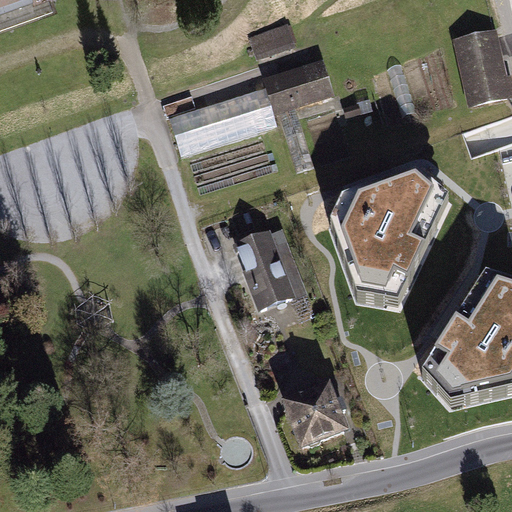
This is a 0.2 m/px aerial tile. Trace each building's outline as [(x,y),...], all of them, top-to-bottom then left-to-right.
[(0,0),(0,18),(49,0),(0,0)] [(249,36),(257,60),(295,48),(287,24),(249,36)] [(457,45),(471,112),(511,103),(511,102),(498,36),(457,45)] [(327,67),(268,85),(270,94),(279,124),(338,107),(327,67)] [(270,94),(171,123),(183,162),(282,133),(279,124),(270,94)] [(343,203),(331,228),(358,303),(399,309),(448,203),(416,178),(343,203)] [(273,237),(235,251),(261,319),(310,301),(285,236),(274,240),(273,237)] [(511,289),(486,282),(423,381),(451,411),(511,397),(511,289)] [(328,391),(286,407),(302,450),(345,433),(328,391)]
